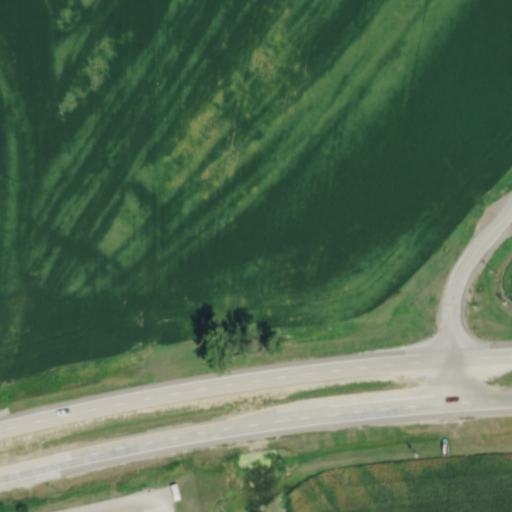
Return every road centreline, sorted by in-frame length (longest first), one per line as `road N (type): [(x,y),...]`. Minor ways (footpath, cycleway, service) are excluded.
road 1 (trunk): [(0,474),(247,424),(454,402)]
road 2 (trunk): [(452,358),(236,381),(0,429)]
road 3 (tertiary): [(511,205),(458,275),(452,358)]
